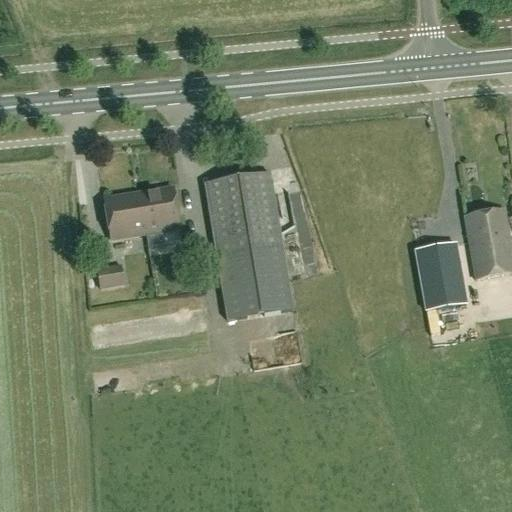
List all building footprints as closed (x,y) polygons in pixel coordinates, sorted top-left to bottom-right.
[(270,176),(205,187),(227,323),(292,313),(270,176)] [(297,182),(276,185),(287,262),(308,259),(297,182)] [(173,191),(138,196),(145,236),(180,230),(173,191)] [(145,236),(138,196),(104,202),(111,242),(145,236)] [(464,219),(469,249),(509,242),(504,212),(464,219)] [(511,275),(511,258),(509,242),(469,249),(475,282),(511,275)] [(465,311),(453,243),(422,248),(429,287),(436,286),(441,315),(465,311)] [(121,268),(97,272),(100,292),(124,288),(121,268)] [(87,315),(88,338),(193,331),(191,308),(87,315)]
